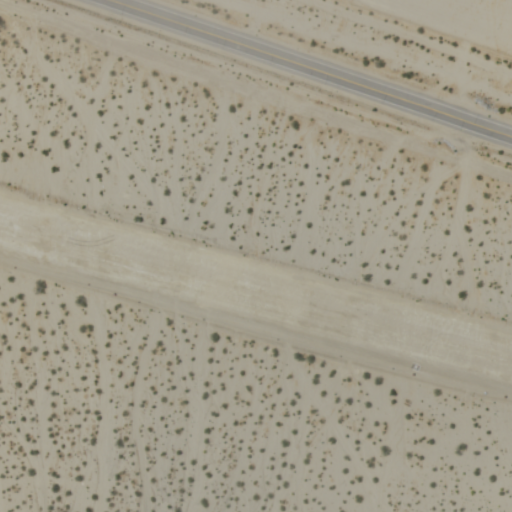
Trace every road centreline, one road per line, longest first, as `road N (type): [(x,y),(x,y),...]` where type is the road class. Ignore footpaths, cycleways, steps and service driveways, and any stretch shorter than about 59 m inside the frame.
road 1 (track): [(0,5),(511,176)]
road 2 (residential): [(101,0),(511,138)]
